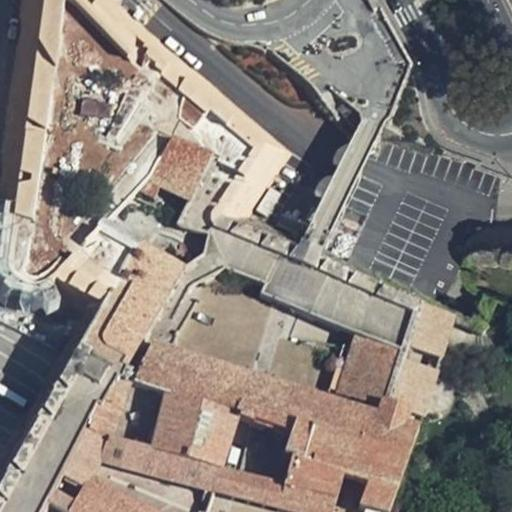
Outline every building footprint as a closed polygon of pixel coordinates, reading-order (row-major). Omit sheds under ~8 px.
[(184,214),(207,170),(169,148),(133,197),(149,207),(156,197),(184,214)] [(125,376),(180,272),(104,230),(56,279),(97,303),(105,289),(121,297),(89,356),(125,376)] [(281,310),(299,319),(317,281),(314,279),(317,259),(308,255),(296,251),(283,264),(279,261),(260,300),(281,310)] [(444,352),(459,313),(435,304),(426,307),(411,346),(442,358),(444,352)] [(382,410),(385,400),(404,346),(354,338),(350,351),(336,394),(382,410)] [(411,413),(421,417),(438,372),(408,361),(393,402),(385,400),(382,410),(378,419),(254,380),(152,348),(124,390),(165,403),(149,457),(107,445),(122,392),(117,391),(104,416),(101,413),(50,510),(53,511),(144,511),(89,479),(99,463),(218,500),(256,511),(327,511),(335,488),(360,495),(353,511),(385,511),(416,433),(406,429),(411,413)] [(336,394),(350,351),(340,348),(327,391),(336,394)]
